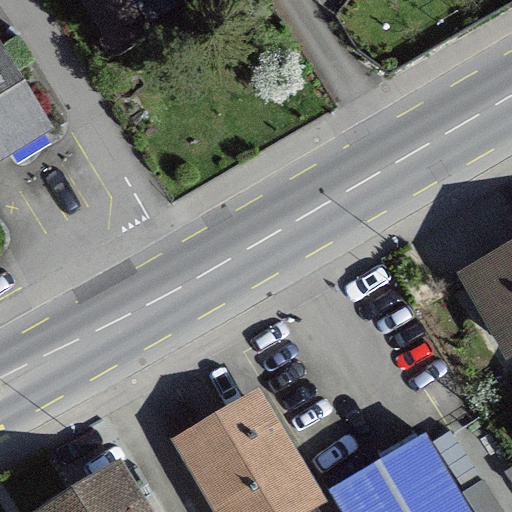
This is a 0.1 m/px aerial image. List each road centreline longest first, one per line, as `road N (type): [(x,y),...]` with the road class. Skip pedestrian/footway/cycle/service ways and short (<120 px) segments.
road 1 (residential): [(186,283),(20,0)]
road 2 (primary): [(394,163),(186,283)]
road 3 (primary): [(186,283),(0,386)]
road 4 (residential): [(291,0),(394,163)]
road 5 (primary): [(511,97),(394,163)]
